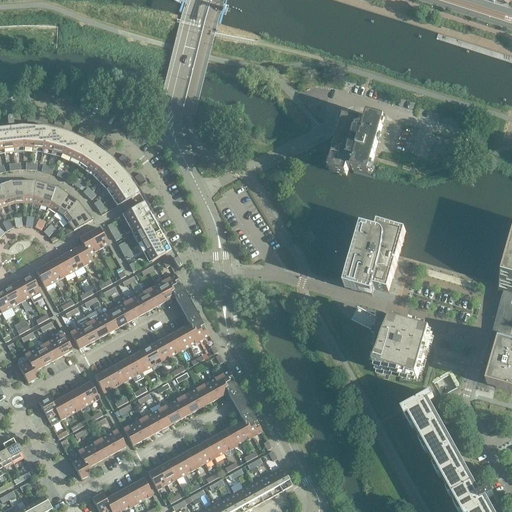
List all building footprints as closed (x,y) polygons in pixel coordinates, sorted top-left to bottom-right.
[(369,117),(367,125),(366,128),(351,124),(347,136),(341,134),(341,135),(335,153),(334,159),(330,172),(348,177),(350,170),(355,172),(371,176),(373,171),(380,147),(387,122),(382,120),(374,118),(369,117)] [(345,118),(341,134),(347,136),(350,126),(351,124),(366,128),(367,125),(345,118)] [(139,197),(143,204),(169,253),(174,262),(177,260),(146,203),(141,194),(133,182),(127,174),(119,165),(109,156),(100,149),(90,143),(79,137),(68,133),(57,129),(45,127),(33,126),(21,125),(13,126),(8,126),(0,127),(0,130),(10,130),(21,128),(33,129),(45,130),(56,133),(68,136),(78,141),(89,146),(99,153),(108,160),(116,168),(124,176),(131,186),(138,196),(139,197)] [(21,128),(10,130),(12,151),(22,150),(21,128)] [(33,129),(21,128),(22,150),(32,151),(33,129)] [(45,130),(33,129),(32,151),(41,152),(45,130)] [(10,130),(0,130),(0,140),(2,152),(12,151),(10,130)] [(56,133),(45,130),(41,152),(51,154),(56,133)] [(68,136),(56,133),(51,154),(60,156),(68,136)] [(78,141),(68,136),(60,156),(69,160),(78,141)] [(89,146),(78,141),(69,160),(78,165),(89,146)] [(107,142),(103,147),(108,151),(111,145),(109,144),(107,142)] [(99,153),(89,146),(78,165),(86,170),(99,153)] [(108,160),(99,153),(86,170),(94,176),(108,160)] [(118,160),(122,163),(127,159),(125,157),(123,155),(118,160)] [(127,159),(122,163),(126,167),(130,162),(128,161),(127,159)] [(116,168),(108,160),(94,176),(101,183),(116,168)] [(124,176),(116,168),(101,183),(108,190),(124,176)] [(56,177),(62,179),(65,173),(59,171),(56,177)] [(62,179),(67,182),(70,176),(65,173),(62,179)] [(131,186),(124,176),(108,190),(113,198),(131,186)] [(71,184),(75,187),(79,182),(75,178),(71,184)] [(75,187),(80,190),(84,185),(79,182),(75,187)] [(10,183),(0,186),(0,190),(6,207),(14,205),(10,183)] [(22,183),(10,183),(14,205),(22,204),(22,183)] [(34,183),(22,183),(22,204),(31,204),(34,183)] [(46,186),(34,183),(31,204),(39,207),(46,186)] [(57,189),(46,186),(39,207),(47,209),(57,189)] [(138,196),(131,186),(113,198),(119,207),(138,196)] [(83,193),(87,197),(92,193),(88,188),(83,193)] [(67,196),(57,189),(47,209),(54,214),(67,196)] [(87,197),(91,201),(96,197),(94,194),(92,193),(87,197)] [(77,203),(67,196),(54,214),(62,219),(77,203)] [(93,205),(97,209),(103,206),(99,201),(93,205)] [(84,212),(77,203),(62,219),(67,226),(84,212)] [(143,204),(124,215),(150,263),(169,253),(143,204)] [(97,209),(100,214),(106,210),(103,206),(97,209)] [(92,222),(84,212),(67,226),(72,232),(92,222)] [(5,222),(10,231),(13,229),(9,221),(5,222)] [(107,227),(111,235),(119,231),(114,223),(107,227)] [(43,233),(46,236),(53,229),(50,226),(43,233)] [(362,228),(357,244),(385,252),(384,254),(399,258),(399,256),(406,233),(378,226),(377,232),(362,228)] [(46,236),(49,238),(55,231),(53,229),(46,236)] [(90,234),(99,251),(109,246),(99,229),(90,234)] [(111,235),(116,242),(123,238),(119,231),(111,235)] [(80,239),(93,263),(94,262),(90,256),(99,251),(90,234),(80,239)] [(59,236),(50,240),(52,244),(61,239),(59,236)] [(74,251),(84,268),(93,263),(80,239),(80,240),(83,246),(74,251)] [(118,247),(122,254),(129,250),(125,243),(118,247)] [(357,244),(347,282),(361,286),(371,288),(374,289),(389,293),(398,260),(399,258),(384,254),(385,252),(357,244)] [(122,254),(126,261),(133,257),(129,250),(122,254)] [(64,256),(74,273),(84,268),(74,251),(64,256)] [(55,261),(64,279),(74,273),(64,256),(55,261)] [(166,259),(162,262),(166,269),(170,267),(166,259)] [(173,262),(176,269),(177,269),(178,270),(179,270),(180,269),(181,269),(181,268),(181,267),(181,266),(179,261),(178,260),(177,260),(174,262),(173,262)] [(45,267),(55,284),(64,279),(55,261),(45,267)] [(129,266),(133,273),(140,269),(136,262),(129,266)] [(511,263),(503,295),(501,303),(506,305),(504,312),(498,334),(495,345),(492,344),(489,343),(484,362),(490,363),(495,365),(502,367),(496,389),(504,391),(511,393),(511,263)] [(36,273),(45,289),(55,284),(45,267),(35,272),(36,273)] [(21,281),(30,298),(40,293),(31,276),(21,281)] [(170,290),(180,285),(175,276),(165,281),(170,290)] [(11,287),(21,304),(30,298),(21,281),(11,287)] [(171,300),(174,298),(175,298),(170,290),(165,281),(156,287),(165,303),(171,300)] [(373,296),(374,289),(361,286),(347,282),(346,285),(345,288),(373,296)] [(187,296),(186,295),(180,285),(170,290),(175,298),(174,298),(175,300),(179,298),(181,302),(182,302),(182,303),(183,304),(182,304),(182,305),(183,304),(189,301),(190,301),(191,300),(191,299),(191,298),(191,297),(190,297),(190,296),(189,296),(188,296),(187,296)] [(2,292),(11,309),(21,304),(11,287),(2,292)] [(156,309),(165,303),(156,287),(147,292),(156,309)] [(0,311),(2,314),(11,309),(2,292),(0,292),(0,311)] [(146,314),(156,309),(147,292),(137,297),(146,314)] [(192,306),(188,299),(186,295),(179,298),(175,300),(178,305),(182,312),(186,319),(188,323),(192,321),(198,318),(196,313),(192,306)] [(137,319),(146,314),(137,297),(127,302),(137,319)] [(127,324),(137,319),(127,302),(118,308),(127,324)] [(501,303),(489,343),(492,344),(495,345),(498,334),(504,312),(506,305),(501,303)] [(118,330),(127,324),(118,308),(108,313),(118,330)] [(99,340),(108,335),(99,318),(95,312),(86,317),(89,324),(99,340)] [(108,335),(118,330),(108,313),(99,318),(108,335)] [(197,315),(196,313),(190,317),(190,318),(192,321),(191,322),(188,323),(189,325),(190,325),(194,334),(204,328),(198,318),(198,316),(197,315)] [(89,346),(99,340),(89,324),(86,317),(76,323),(80,329),(89,346)] [(431,336),(417,332),(405,328),(401,327),(392,324),(391,325),(385,330),(379,334),(378,334),(378,338),(375,370),(390,374),(400,377),(409,380),(421,370),(427,352),(431,336)] [(194,334),(190,325),(189,325),(180,330),(190,347),(199,342),(194,334)] [(194,334),(199,342),(209,337),(204,328),(194,334)] [(85,348),(89,346),(80,329),(70,334),(79,351),(85,348)] [(180,330),(171,336),(180,352),(190,347),(180,330)] [(64,335),(54,341),(63,357),(73,352),(64,335)] [(171,336),(161,341),(171,358),(180,352),(171,336)] [(54,341),(44,346),(54,363),(63,357),(54,341)] [(161,341),(152,346),(161,363),(171,358),(161,341)] [(44,346),(35,351),(44,368),(54,363),(44,346)] [(152,346),(142,351),(152,368),(161,363),(152,346)] [(214,346),(212,347),(210,348),(214,356),(218,353),(214,346)] [(35,351),(25,357),(38,380),(39,379),(35,373),(44,368),(35,351)] [(142,351),(133,357),(142,373),(152,368),(142,351)] [(219,356),(215,358),(219,365),(224,363),(219,356)] [(28,363),(19,368),(26,381),(28,385),(30,384),(38,380),(25,357),(28,363)] [(133,357),(123,362),(132,379),(135,383),(144,378),(142,373),(133,357)] [(123,362),(114,367),(123,384),(132,379),(123,362)] [(114,367),(104,373),(113,389),(123,384),(114,367)] [(234,396),(240,392),(228,371),(218,377),(228,394),(228,395),(229,397),(233,394),(234,396)] [(94,378),(103,395),(113,389),(104,373),(94,378)] [(224,396),(228,395),(228,394),(218,377),(209,382),(219,400),(224,396)] [(209,405),(219,400),(209,382),(199,387),(209,405)] [(80,389),(90,406),(99,401),(100,401),(90,383),(80,389)] [(200,410),(209,405),(199,387),(190,393),(200,410)] [(71,394),(81,411),(90,406),(80,389),(71,394)] [(239,415),(241,420),(243,418),(245,417),(245,416),(251,413),(251,412),(249,410),(245,402),(241,395),(241,394),(240,393),(240,392),(234,396),(233,394),(232,395),(229,397),(231,401),(235,407),(239,415)] [(190,415),(200,410),(190,393),(180,398),(190,415)] [(61,399),(71,417),(81,411),(71,394),(61,399)] [(490,511),(489,509),(498,504),(497,502),(491,491),(488,493),(485,495),(479,498),(427,405),(435,401),(432,396),(403,412),(407,420),(410,418),(461,511),(490,511)] [(48,398),(62,422),(71,417),(61,399),(53,404),(50,397),(48,398)] [(61,422),(62,422),(48,398),(38,404),(39,405),(48,421),(57,415),(61,422)] [(180,421),(190,415),(180,398),(171,403),(180,421)] [(171,426),(180,421),(171,403),(161,408),(171,426)] [(161,431),(171,426),(161,408),(152,414),(161,431)] [(241,420),(243,422),(252,438),(262,433),(251,413),(245,416),(245,417),(244,418),(243,418),(241,420)] [(152,436),(161,431),(152,414),(142,419),(152,436)] [(142,442),(152,436),(142,419),(133,424),(142,442)] [(243,443),(252,438),(243,422),(234,427),(243,443)] [(132,447),(142,442),(133,424),(123,430),(132,447)] [(234,427),(224,432),(233,448),(243,443),(234,427)] [(115,432),(107,436),(116,453),(126,448),(117,431),(115,432)] [(222,433),(215,437),(224,454),(233,448),(224,432),(222,433)] [(107,436),(97,442),(107,458),(116,453),(107,436)] [(215,437),(205,442),(214,459),(224,454),(215,437)] [(13,440),(3,446),(14,465),(23,459),(18,450),(16,446),(13,440)] [(97,442),(88,447),(97,464),(107,458),(97,442)] [(205,442),(196,448),(205,464),(214,459),(205,442)] [(271,450),(267,442),(263,445),(267,452),(271,450)] [(3,446),(0,447),(0,462),(4,470),(14,465),(3,446)] [(88,447),(78,452),(91,475),(92,474),(89,468),(97,464),(88,447)] [(196,448),(186,453),(195,469),(205,464),(196,448)] [(81,458),(72,463),(80,478),(81,480),(91,475),(78,452),(81,458)] [(268,455),(273,463),(277,461),(273,452),(268,455)] [(186,453),(177,458),(186,475),(195,469),(186,453)] [(177,458),(167,464),(176,480),(186,475),(177,458)] [(167,464),(158,469),(167,485),(176,480),(167,464)] [(282,468),(272,474),(282,493),(292,487),(282,468)] [(148,474),(157,491),(167,485),(158,469),(148,474)] [(241,470),(234,473),(237,478),(243,474),(241,470)] [(29,473),(21,477),(24,482),(31,477),(29,473)] [(237,478),(234,473),(228,477),(230,482),(237,478)] [(272,474),(262,479),(273,498),(282,493),(272,474)] [(21,477),(13,482),(16,486),(24,482),(21,477)] [(133,485),(143,502),(152,497),(153,497),(143,479),(133,485)] [(262,479),(253,484),(263,503),(273,498),(262,479)] [(222,480),(215,484),(218,488),(224,485),(222,480)] [(33,481),(26,485),(29,490),(36,486),(33,481)] [(9,484),(2,488),(4,492),(11,488),(9,484)] [(215,484),(209,488),(211,492),(218,488),(215,484)] [(253,484),(243,489),(254,508),(263,503),(253,484)] [(26,485),(19,488),(22,493),(28,490),(29,490),(26,485)] [(124,490),(134,507),(143,502),(133,485),(124,490)] [(243,489),(234,495),(243,511),(246,511),(254,508),(243,489)] [(115,495),(123,511),(125,511),(134,507),(124,490),(115,495)] [(203,491),(196,494),(199,499),(205,496),(203,491)] [(13,492),(6,496),(9,501),(16,497),(13,492)] [(102,495),(111,511),(123,511),(115,495),(106,500),(103,494),(102,495)] [(196,494),(190,498),(192,503),(199,499),(196,494)] [(111,511),(102,495),(93,499),(92,500),(98,511),(110,511),(111,511)] [(243,511),(234,495),(224,500),(230,511),(243,511)] [(6,496),(0,499),(0,501),(2,505),(9,501),(6,496)] [(52,511),(44,497),(34,502),(39,511),(52,511)] [(230,511),(224,500),(214,505),(218,511),(230,511)] [(184,501),(177,505),(180,509),(186,506),(184,501)] [(39,511),(34,502),(25,508),(27,511),(39,511)]
